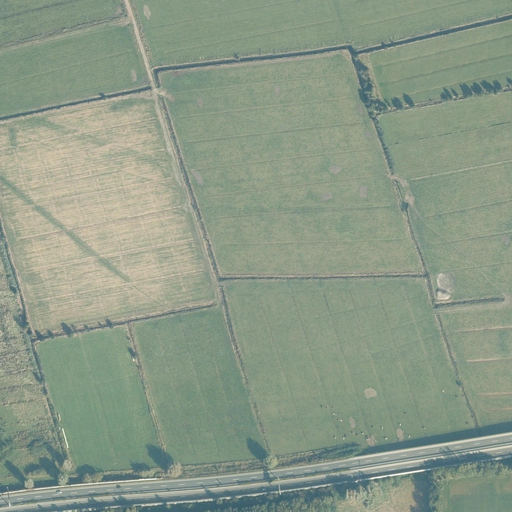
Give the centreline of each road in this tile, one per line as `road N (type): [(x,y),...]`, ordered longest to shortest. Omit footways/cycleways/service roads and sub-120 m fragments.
road 1 (motorway): [(511,441),(277,476),(0,502)]
road 2 (motorway): [(15,511),(277,488),(511,453)]
